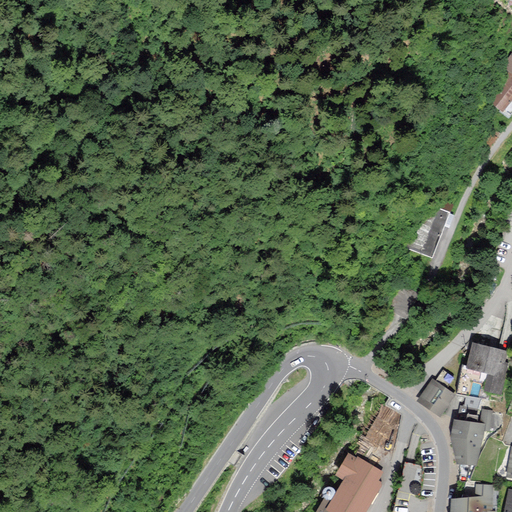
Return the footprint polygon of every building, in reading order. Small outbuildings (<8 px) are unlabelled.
[(511,48),(501,63),(511,71),(511,48)] [(466,98),(483,108),(501,79),(483,68),(466,98)] [(511,71),(491,100),(509,114),(511,110),(511,71)] [(406,248),(430,259),(451,214),(427,203),(406,248)] [(469,369),(464,368),(460,393),(487,398),(488,391),(500,394),(506,365),(503,365),(505,353),(473,347),(469,369)] [(419,402),(439,416),(453,396),(433,382),(419,402)] [(453,441),(457,464),(477,466),(482,427),(455,424),(453,441)] [(337,474),(345,478),(326,509),(331,511),(364,511),(383,481),(380,479),(383,473),(349,453),(337,474)] [(477,501),(452,502),(452,511),(491,511),(491,487),(476,487),(477,501)] [(503,511),(511,511),(511,490),(509,489),(503,511)]
